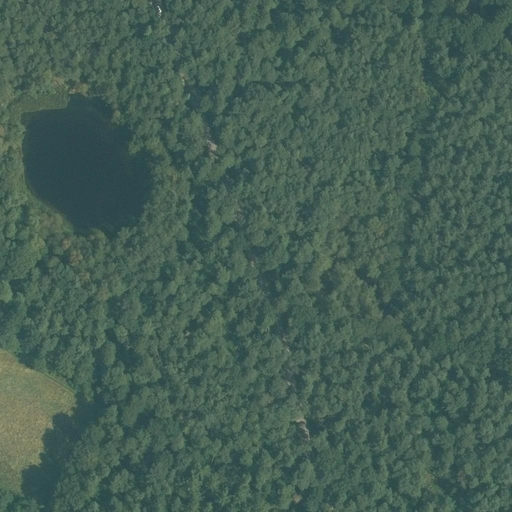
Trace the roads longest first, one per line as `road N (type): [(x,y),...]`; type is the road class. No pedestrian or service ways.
road 1 (unclassified): [(346,511),(311,445),(264,294),(151,0)]
road 2 (track): [(0,334),(267,511)]
